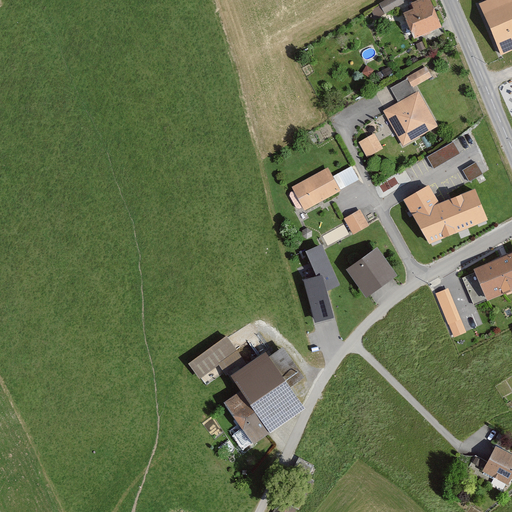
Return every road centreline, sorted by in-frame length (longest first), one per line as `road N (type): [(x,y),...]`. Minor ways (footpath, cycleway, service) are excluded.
road 1 (residential): [(260,511),(330,365),(351,338),(419,279),(511,227)]
road 2 (tertiary): [(511,148),(449,0)]
